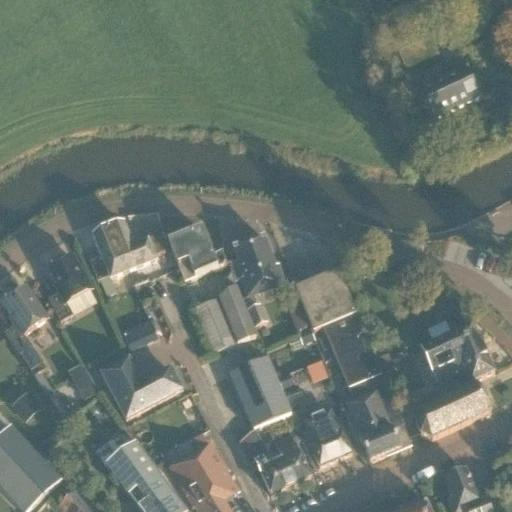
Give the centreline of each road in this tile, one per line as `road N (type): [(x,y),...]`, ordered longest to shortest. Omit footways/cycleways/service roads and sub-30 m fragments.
road 1 (residential): [(0,268),(95,215),(225,208),(454,272),(511,312)]
road 2 (residential): [(316,511),(511,424)]
